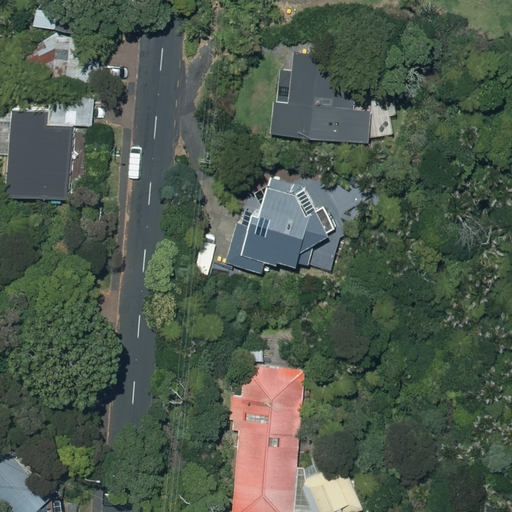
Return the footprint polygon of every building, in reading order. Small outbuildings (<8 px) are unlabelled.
[(56,0),(51,27),(80,32),(86,0),(56,0)] [(43,37),(43,71),(78,70),(77,36),(43,37)] [(357,106),(362,57),(294,50),(293,70),(281,69),(278,99),(273,99),(271,131),(372,139),(374,108),(357,106)] [(6,192),(68,196),(73,124),(49,123),(50,109),(13,105),(6,192)] [(332,233),(302,182),(273,173),(271,184),(268,184),(261,212),(247,209),(244,222),(238,221),(228,261),(265,271),(268,258),(279,261),(280,258),(298,264),(303,247),(332,233)] [(274,362),(275,348),(251,346),(250,360),(274,362)] [(231,511),(361,511),(366,510),(347,462),(316,475),(298,473),(307,368),(244,363),(231,511)] [(0,451),(0,495),(16,511),(36,511),(53,496),(4,448),(0,451)]
